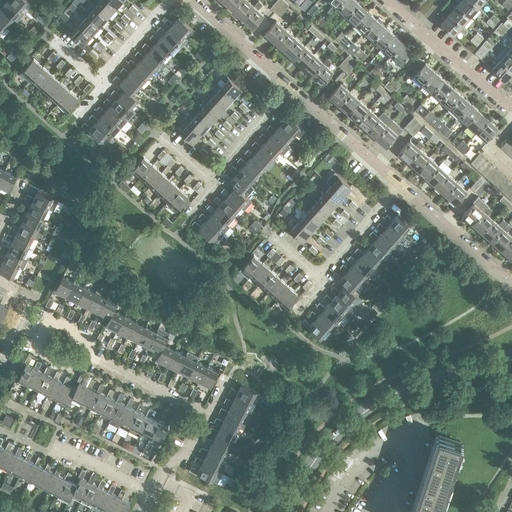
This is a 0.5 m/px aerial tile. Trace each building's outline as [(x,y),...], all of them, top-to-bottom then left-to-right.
[(10,0),(6,0),(2,5),(0,2),(0,7),(1,6),(13,18),(17,21),(24,12),(10,0)] [(28,1),(27,0),(10,0),(24,12),(32,4),(28,1)] [(105,0),(101,0),(95,7),(108,18),(115,9),(105,0)] [(105,0),(115,9),(123,0),(105,0)] [(224,0),(223,2),(233,10),(241,0),(224,0)] [(247,0),(241,0),(233,10),(242,18),(254,5),(253,5),(247,0)] [(254,5),(242,18),(252,27),(263,14),(258,9),(262,4),(258,0),(257,0),(253,5),(254,5)] [(285,0),(284,0),(276,0),(270,7),(275,12),(285,0)] [(285,0),(275,12),(279,16),(289,4),(285,0)] [(304,10),(313,0),(312,0),(304,0),(299,6),(304,10)] [(328,0),(333,4),(328,9),(332,13),(337,8),(344,0),(328,0)] [(354,0),(344,0),(337,8),(346,16),(358,3),(354,0)] [(478,8),(469,0),(461,0),(457,5),(471,17),(478,8)] [(511,5),(505,0),(504,0),(502,3),(508,9),(511,5)] [(76,6),(72,2),(68,7),(72,10),(76,6)] [(320,6),(315,2),(306,12),(311,16),(320,6)] [(358,3),(346,16),(355,24),(367,11),(358,3)] [(135,13),(138,10),(132,4),(129,8),(135,13)] [(471,17),(457,5),(449,14),(467,30),(468,30),(464,26),(467,23),(466,22),(471,17)] [(1,6),(0,7),(0,20),(6,26),(13,18),(1,6)] [(95,7),(87,16),(100,27),(108,18),(95,7)] [(70,16),(64,11),(59,17),(65,22),(70,16)] [(367,11),(355,24),(364,32),(376,19),(367,11)] [(127,22),(130,19),(124,13),(121,17),(127,22)] [(306,19),(299,13),(296,17),(302,23),(306,19)] [(496,24),(499,19),(493,13),(489,18),(496,24)] [(467,30),(449,14),(441,23),(454,35),(459,29),(464,34),(467,30)] [(322,26),(328,19),(323,15),(317,22),(322,26)] [(87,16),(79,25),(92,36),(100,27),(87,16)] [(179,17),(173,23),(167,18),(164,21),(170,27),(172,25),(184,36),(192,28),(179,17)] [(496,24),(489,18),(486,21),(493,27),(496,24)] [(511,21),(508,18),(503,23),(508,27),(511,23),(511,21)] [(322,26),(325,29),(331,22),(328,19),(322,26)] [(376,19),(364,32),(373,40),(385,27),(376,19)] [(0,20),(0,35),(1,36),(9,28),(6,26),(0,20)] [(265,33),(274,42),(286,29),(276,20),(265,33)] [(498,25),(504,31),(508,27),(503,23),(502,21),(498,25)] [(119,31),(122,28),(116,22),(113,26),(119,31)] [(318,30),(311,24),(308,28),(315,34),(318,30)] [(38,29),(33,25),(28,31),(32,35),(38,29)] [(79,25),(71,34),(83,45),(92,36),(79,25)] [(172,25),(170,27),(166,32),(160,26),(157,30),(163,35),(164,34),(177,45),(180,48),(188,39),(184,36),(172,25)] [(498,25),(495,29),(502,35),(504,31),(498,25)] [(385,27),(373,40),(382,48),(394,35),(385,27)] [(286,29),(274,42),(284,50),(295,37),(286,29)] [(318,30),(315,34),(321,40),(324,36),(318,30)] [(111,40),(114,37),(108,31),(105,34),(111,40)] [(340,42),(346,35),(341,31),(335,38),(340,42)] [(480,41),(484,37),(477,31),(473,36),(480,41)] [(164,34),(163,35),(159,40),(152,34),(149,38),(156,43),(157,42),(169,53),(177,45),(164,34)] [(340,42),(343,45),(349,38),(346,35),(340,42)] [(394,35),(382,48),(391,56),(403,43),(394,35)] [(480,41),(473,36),(470,39),(477,45),(480,41)] [(295,37),(284,50),(293,58),(305,46),(295,37)] [(353,42),(349,38),(343,45),(347,48),(353,42)] [(492,45),(486,39),(482,43),(489,49),(492,45)] [(103,49),(106,46),(100,40),(97,43),(103,49)] [(337,47),(330,41),(327,45),(333,51),(337,47)] [(157,42),(156,43),(151,48),(145,42),(142,46),(148,51),(149,50),(162,61),(169,53),(157,42)] [(353,54),(359,47),(353,42),(347,48),(353,54)] [(403,43),(391,56),(400,64),(412,51),(403,43)] [(489,49),(482,43),(474,52),(481,58),(489,49)] [(305,46),(293,58),(302,67),(314,54),(305,46)] [(359,47),(353,54),(358,58),(364,51),(359,47)] [(95,58),(98,54),(92,49),(89,52),(95,58)] [(201,60),(205,54),(199,49),(194,55),(201,60)] [(149,50),(148,51),(144,56),(138,51),(135,54),(141,60),(142,58),(155,69),(162,61),(149,50)] [(50,60),(56,54),(53,51),(47,57),(50,60)] [(364,51),(358,58),(361,60),(367,54),(364,51)] [(511,53),(509,51),(501,60),(511,70),(511,53)] [(354,58),(349,53),(339,65),(343,69),(354,58)] [(314,54),(302,67),(312,75),(323,62),(314,54)] [(236,57),(232,62),(238,68),(243,62),(236,57)] [(34,58),(22,70),(20,73),(29,81),(32,78),(43,66),(34,58)] [(142,58),(141,60),(137,64),(130,59),(127,62),(133,68),(135,66),(147,78),(155,69),(142,58)] [(354,58),(343,69),(348,73),(358,62),(354,58)] [(59,68),(65,62),(62,59),(56,65),(59,68)] [(511,70),(501,60),(492,69),(505,80),(511,72),(511,70)] [(323,62),(312,75),(321,84),(333,71),(323,62)] [(414,76),(423,84),(435,71),(426,63),(414,76)] [(182,73),(187,68),(182,64),(178,70),(182,73)] [(374,76),(379,69),(375,65),(369,72),(374,76)] [(43,66),(32,78),(41,86),(52,74),(43,66)] [(135,66),(133,68),(129,73),(123,67),(120,71),(126,76),(127,75),(140,86),(147,78),(135,66)] [(68,76),(74,70),(70,67),(65,73),(68,76)] [(374,76),(377,79),(383,72),(379,69),(374,76)] [(435,71),(423,84),(432,92),(444,79),(435,71)] [(172,84),(178,76),(175,73),(168,80),(172,84)] [(373,79),(366,73),(363,77),(369,83),(373,79)] [(52,74),(41,86),(50,94),(61,82),(52,74)] [(77,84),(83,78),(80,75),(74,81),(77,84)] [(127,75),(126,76),(122,81),(116,75),(112,79),(119,84),(120,83),(126,88),(133,94),(140,86),(127,75)] [(207,79),(204,76),(198,82),(201,85),(207,79)] [(384,86),(390,90),(398,81),(393,76),(384,86)] [(242,89),(229,78),(221,87),(233,98),(242,89)] [(444,79),(432,92),(441,100),(453,87),(444,79)] [(402,84),(398,81),(390,90),(394,94),(402,84)] [(61,82),(50,94),(58,102),(69,90),(61,82)] [(86,92),(92,86),(88,83),(83,89),(86,92)] [(329,96),(339,105),(350,92),(341,83),(329,96)] [(199,93),(203,88),(199,84),(195,88),(199,93)] [(385,90),(379,84),(375,88),(382,94),(385,90)] [(233,98),(221,87),(213,96),(225,107),(233,98)] [(453,87),(441,100),(450,108),(462,95),(453,87)] [(133,94),(126,88),(120,95),(114,90),(111,93),(117,98),(118,96),(131,108),(139,99),(133,94)] [(69,90),(58,102),(68,111),(79,98),(69,90)] [(385,90),(382,94),(388,100),(391,95),(385,90)] [(350,92),(339,105),(348,113),(360,100),(350,92)] [(405,104),(411,98),(406,93),(400,100),(405,104)] [(462,95),(450,108),(459,116),(470,103),(462,95)] [(118,96),(117,98),(112,103),(106,98),(103,101),(109,106),(111,105),(124,116),(131,108),(118,96)] [(225,107),(213,96),(205,105),(217,116),(225,107)] [(405,104),(408,107),(414,100),(411,98),(405,104)] [(360,100),(348,113),(357,121),(369,108),(360,100)] [(404,107),(397,101),(394,105),(400,111),(404,107)] [(245,111),(248,108),(242,102),(239,105),(245,111)] [(470,103),(459,116),(468,124),(479,111),(470,103)] [(111,105),(109,106),(105,111),(99,106),(96,109),(102,115),(104,113),(116,124),(121,128),(128,120),(124,116),(111,105)] [(217,116),(205,105),(197,114),(209,125),(217,116)] [(425,118),(431,111),(426,107),(420,114),(425,118)] [(369,108),(357,121),(367,130),(378,117),(369,108)] [(240,117),(234,111),(231,115),(237,120),(240,117)] [(378,117),(367,130),(376,138),(393,119),(383,111),(378,117)] [(425,118),(428,121),(434,114),(431,111),(425,118)] [(479,111),(468,124),(477,132),(488,119),(479,111)] [(104,113),(102,115),(98,119),(92,114),(89,117),(95,123),(96,121),(109,133),(116,124),(104,113)] [(209,125),(197,114),(189,123),(201,134),(209,125)] [(439,130),(444,123),(434,114),(428,121),(439,130)] [(273,120),(280,126),(281,124),(294,135),(298,138),(305,130),(289,115),(283,122),(277,116),(273,120)] [(419,120),(414,115),(404,127),(409,131),(419,120)] [(393,119),(376,138),(386,146),(397,134),(398,134),(403,129),(393,119)] [(488,119),(477,132),(486,140),(497,127),(488,119)] [(229,129),(232,126),(226,120),(223,123),(229,129)] [(419,120),(409,131),(413,135),(423,124),(419,120)] [(96,121),(95,123),(90,127),(85,122),(82,126),(88,131),(89,130),(106,145),(113,136),(109,133),(96,121)] [(146,127),(142,123),(137,128),(142,132),(146,127)] [(201,134),(189,123),(181,132),(193,143),(201,134)] [(443,134),(449,127),(444,123),(439,130),(443,134)] [(281,124),(280,126),(276,130),(269,125),(266,128),(272,134),(274,132),(286,143),(294,135),(281,124)] [(429,138),(433,133),(425,125),(420,130),(429,138)] [(443,134),(446,137),(452,130),(449,127),(443,134)] [(131,137),(135,141),(142,133),(137,129),(131,137)] [(221,138),(224,135),(218,129),(215,132),(221,138)] [(274,132),(272,134),(268,138),(262,133),(259,136),(265,142),(267,140),(279,152),(282,154),(290,146),(286,143),(274,132)] [(440,139),(433,133),(430,137),(437,143),(440,139)] [(511,140),(509,137),(500,147),(505,151),(511,144),(511,140)] [(213,147),(216,144),(210,138),(207,141),(213,147)] [(461,150),(467,143),(462,139),(456,146),(461,150)] [(267,140),(265,142),(261,147),(255,141),(252,145),(258,150),(259,149),(272,160),(279,152),(267,140)] [(399,153),(408,161),(420,148),(410,140),(399,153)] [(461,150),(464,153),(470,146),(467,143),(461,150)] [(124,148),(120,144),(116,148),(120,152),(124,148)] [(452,150),(445,144),(439,151),(445,157),(448,154),(452,150)] [(205,156),(208,153),(202,147),(199,150),(205,156)] [(476,152),(470,147),(464,153),(470,158),(476,152)] [(420,148),(408,161),(418,170),(429,157),(420,148)] [(161,159),(166,152),(163,149),(157,156),(161,159)] [(259,149),(258,150),(254,155),(247,149),(244,153),(250,158),(252,157),(264,168),(272,160),(259,149)] [(452,150),(448,154),(455,159),(458,155),(452,150)] [(167,152),(166,152),(161,159),(159,161),(163,165),(172,156),(167,152)] [(470,162),(475,167),(484,157),(479,153),(470,162)] [(153,164),(144,156),(143,155),(132,168),(141,176),(153,164)] [(301,156),(296,162),(300,165),(305,159),(301,156)] [(165,173),(170,167),(169,166),(175,160),(172,157),(166,163),(168,165),(162,171),(165,173)] [(252,157),(250,158),(246,163),(240,157),(237,161),(243,167),(244,165),(260,179),(260,178),(257,176),(264,168),(252,157)] [(429,157),(418,170),(427,178),(438,165),(429,157)] [(480,171),(489,161),(484,157),(475,167),(480,171)] [(471,166),(464,161),(461,165),(467,170),(471,166)] [(484,175),(493,165),(489,161),(480,171),(484,175)] [(162,172),(153,164),(141,176),(150,185),(162,172)] [(178,174),(184,168),(181,165),(175,171),(178,174)] [(244,165),(243,167),(239,171),(233,166),(229,169),(236,175),(237,173),(250,184),(254,179),(257,181),(260,179),(244,165)] [(438,165),(427,178),(436,186),(448,173),(438,165)] [(498,169),(493,165),(484,175),(489,179),(498,169)] [(502,173),(498,169),(489,179),(493,183),(502,173)] [(15,175),(4,170),(0,178),(0,186),(8,190),(15,175)] [(171,180),(162,172),(150,185),(159,193),(171,180)] [(187,182),(193,176),(190,173),(184,179),(187,182)] [(237,173),(236,175),(232,179),(225,174),(222,177),(228,183),(230,181),(235,186),(246,196),(253,188),(250,184),(237,173)] [(448,173),(436,186),(446,195),(457,182),(448,173)] [(493,183),(498,187),(507,177),(502,173),(493,183)] [(485,179),(480,175),(470,187),(475,191),(485,179)] [(339,176),(332,184),(331,185),(343,196),(351,187),(339,176)] [(498,187),(502,191),(511,181),(507,177),(498,187)] [(128,191),(131,187),(122,179),(119,183),(128,191)] [(485,179),(475,191),(480,195),(490,184),(485,179)] [(180,188),(171,180),(159,193),(168,201),(180,188)] [(196,190),(202,184),(198,181),(193,187),(196,190)] [(502,191),(507,195),(511,189),(511,182),(511,181),(502,191)] [(457,182),(446,195),(455,203),(467,190),(457,182)] [(138,195),(141,191),(133,185),(131,188),(138,195)] [(331,185),(325,192),(323,194),(335,205),(343,196),(331,185)] [(246,196),(235,186),(229,193),(224,188),(221,191),(226,196),(228,195),(241,206),(244,209),(252,201),(246,196)] [(189,196),(180,188),(168,201),(178,209),(189,196)] [(38,190),(34,198),(27,194),(24,199),(32,202),(33,200),(48,208),(52,210),(53,210),(58,200),(38,190)] [(272,203),(277,198),(273,194),(268,199),(272,203)] [(323,194),(318,199),(315,203),(327,214),(335,205),(323,194)] [(148,203),(152,199),(147,195),(143,199),(148,203)] [(228,195),(226,196),(222,201),(216,196),(213,199),(219,205),(221,203),(233,214),(241,206),(228,195)] [(509,201),(503,195),(499,199),(506,205),(509,201)] [(472,224),(488,206),(479,197),(463,215),(472,224)] [(33,200),(32,202),(29,208),(22,204),(20,208),(27,212),(28,210),(43,218),(48,220),(52,210),(48,208),(33,200)] [(349,204),(355,209),(358,206),(352,200),(349,204)] [(221,203),(219,205),(215,210),(209,204),(206,208),(212,213),(213,211),(229,225),(236,217),(233,214),(221,203)] [(315,203),(311,207),(307,212),(319,223),(327,214),(315,203)] [(488,206),(472,224),(482,232),(493,219),(488,214),(492,209),(488,206)] [(283,208),(279,212),(283,216),(287,212),(283,208)] [(340,213),(347,218),(350,215),(344,209),(340,213)] [(28,210),(27,212),(24,217),(17,214),(15,218),(22,222),(23,220),(38,228),(43,218),(28,210)] [(213,211),(212,213),(207,218),(202,212),(199,216),(204,221),(206,219),(223,234),(230,226),(229,225),(213,211)] [(307,212),(304,215),(299,221),(311,232),(319,223),(307,212)] [(399,214),(394,220),(387,214),(384,218),(390,224),(392,222),(404,233),(412,225),(399,214)] [(172,222),(166,216),(162,221),(168,226),(172,222)] [(339,227),(342,224),(336,218),(332,222),(339,227)] [(493,219),(482,232),(491,240),(503,228),(507,222),(503,218),(498,224),(493,219)] [(206,219),(204,221),(200,226),(194,221),(191,224),(198,229),(199,228),(215,243),(223,234),(206,219)] [(258,229),(262,225),(255,219),(248,227),(257,234),(260,230),(258,229)] [(23,220),(22,222),(20,227),(12,224),(10,228),(17,232),(18,230),(33,237),(38,228),(23,220)] [(299,221),(291,230),(290,230),(303,241),(311,232),(299,221)] [(392,222),(390,224),(386,228),(379,222),(376,226),(383,232),(384,230),(397,241),(402,246),(409,238),(404,233),(392,222)] [(57,236),(61,227),(55,224),(53,227),(55,228),(52,234),(57,236)] [(324,230),(327,232),(331,236),(334,233),(327,227),(324,230)] [(503,228),(491,240),(501,249),(511,236),(503,228)] [(18,230),(17,232),(15,237),(7,234),(5,238),(12,241),(13,240),(29,247),(33,237),(18,230)] [(384,230),(383,232),(379,237),(372,231),(369,234),(376,240),(377,239),(389,250),(397,241),(384,230)] [(433,237),(428,232),(421,239),(427,244),(433,237)] [(511,235),(511,236),(501,249),(510,257),(511,254),(511,235)] [(323,245),(326,242),(319,236),(316,239),(323,245)] [(377,239),(376,240),(371,245),(365,239),(362,242),(368,248),(370,247),(382,258),(384,260),(392,252),(389,250),(377,239)] [(13,240),(12,241),(10,247),(2,243),(0,247),(8,251),(8,249),(24,257),(29,247),(13,240)] [(312,245),(309,248),(315,254),(318,250),(312,245)] [(422,249),(418,245),(412,251),(416,255),(422,249)] [(370,247),(368,248),(364,253),(358,247),(355,251),(361,256),(362,255),(375,266),(382,258),(370,247)] [(270,257),(276,251),(272,248),(266,254),(270,257)] [(28,259),(24,257),(8,249),(8,251),(5,257),(0,254),(0,259),(3,261),(4,259),(19,267),(23,269),(28,259)] [(414,258),(409,253),(402,261),(407,265),(414,258)] [(262,263),(253,255),(240,270),(248,278),(251,275),(262,263)] [(362,255),(361,256),(357,261),(350,255),(347,259),(353,264),(354,263),(367,274),(375,266),(362,255)] [(279,265),(285,259),(281,256),(276,262),(279,265)] [(4,259),(3,261),(0,266),(0,270),(14,277),(19,267),(4,259)] [(407,265),(402,261),(398,266),(403,270),(407,265)] [(271,271),(262,263),(251,275),(260,283),(271,271)] [(354,263),(353,264),(349,269),(343,263),(340,267),(346,272),(347,271),(364,286),(360,282),(367,274),(354,263)] [(288,273),(294,267),(290,264),(284,270),(288,273)] [(89,277),(91,272),(80,267),(78,272),(89,277)] [(280,279),(271,271),(260,283),(269,291),(280,279)] [(347,271),(346,272),(342,277),(336,272),(332,275),(339,281),(340,280),(346,285),(357,295),(360,291),(364,286),(347,271)] [(299,272),(294,278),(297,281),(303,275),(299,272)] [(55,291),(66,296),(73,281),(62,276),(55,291)] [(388,286),(392,282),(386,276),(381,281),(388,286)] [(32,286),(34,280),(29,278),(26,283),(32,286)] [(289,287),(280,279),(269,291),(278,299),(289,287)] [(302,286),(306,289),(311,283),(308,280),(302,286)] [(84,287),(73,281),(66,296),(76,302),(84,287)] [(357,295),(346,285),(340,291),(334,286),(331,289),(337,295),(339,293),(351,304),(358,296),(357,295)] [(95,292),(84,287),(76,302),(87,307),(95,292)] [(298,295),(289,287),(278,299),(287,307),(298,295)] [(105,298),(95,292),(87,307),(98,313),(105,298)] [(0,293),(0,321),(1,322),(8,307),(0,303),(4,295),(0,293)] [(339,293),(337,295),(333,300),(326,294),(323,298),(330,303),(331,301),(344,313),(351,304),(339,293)] [(53,299),(49,297),(45,305),(49,307),(53,299)] [(117,303),(105,298),(98,313),(109,318),(113,310),(117,303)] [(331,301),(330,303),(325,308),(319,302),(316,306),(322,311),(324,310),(336,321),(338,323),(345,314),(344,313),(331,301)] [(137,311),(140,306),(131,302),(128,307),(137,311)] [(60,313),(64,305),(60,303),(56,311),(60,313)] [(71,318),(75,310),(70,308),(66,316),(71,318)] [(124,316),(113,310),(109,318),(106,325),(117,331),(124,316)] [(324,310),(322,311),(318,316),(312,310),(309,314),(315,319),(316,318),(329,329),(336,321),(324,310)] [(81,324),(85,316),(81,314),(77,321),(81,324)] [(135,321),(124,316),(117,331),(127,336),(135,321)] [(316,318),(315,319),(311,324),(304,319),(301,322),(308,328),(309,326),(324,340),(332,332),(329,329),(316,318)] [(92,329),(96,321),(92,319),(88,327),(92,329)] [(145,327),(135,321),(127,336),(138,342),(145,327)] [(156,332),(145,327),(138,342),(149,347),(156,332)] [(170,332),(159,327),(156,332),(149,347),(160,353),(163,345),(170,332)] [(100,332),(96,340),(100,342),(104,334),(100,332)] [(347,345),(354,337),(349,332),(342,340),(347,345)] [(111,347),(115,339),(110,337),(106,345),(111,347)] [(121,352),(125,345),(121,342),(117,350),(121,352)] [(175,350),(163,345),(160,353),(156,360),(167,365),(175,350)] [(339,354),(343,350),(339,346),(335,350),(339,354)] [(132,358),(136,350),(132,348),(128,356),(132,358)] [(185,356),(175,350),(167,365),(178,371),(185,356)] [(185,356),(178,371),(188,376),(196,361),(198,356),(188,351),(185,356)] [(143,363),(147,355),(143,353),(139,361),(143,363)] [(18,379),(28,384),(36,369),(33,368),(28,365),(31,357),(27,355),(23,363),(26,364),(18,379)] [(37,360),(33,368),(36,369),(28,384),(38,389),(46,374),(43,373),(37,370),(41,362),(37,360)] [(207,367),(196,361),(188,376),(199,381),(207,367)] [(47,365),(43,373),(46,374),(38,389),(48,394),(55,379),(53,378),(47,375),(51,367),(47,365)] [(150,366),(146,374),(150,376),(154,368),(150,366)] [(218,372),(207,367),(199,381),(210,387),(218,372)] [(57,370),(53,378),(55,379),(48,394),(58,399),(65,384),(63,382),(57,380),(61,372),(57,370)] [(161,382),(165,374),(161,371),(157,379),(161,382)] [(85,375),(80,373),(77,380),(79,382),(75,389),(71,397),(82,402),(89,387),(87,386),(81,383),(85,375)] [(71,397),(75,389),(67,385),(71,377),(66,375),(63,382),(65,384),(58,399),(56,402),(66,407),(68,404),(71,397)] [(172,387),(176,379),(172,377),(168,385),(172,387)] [(90,378),(87,386),(89,387),(82,402),(91,407),(99,392),(96,390),(91,388),(95,380),(90,378)] [(183,392),(186,384),(182,382),(178,390),(183,392)] [(100,383),(96,390),(99,392),(91,407),(101,412),(109,397),(106,395),(101,393),(104,385),(100,383)] [(257,391),(242,384),(238,391),(231,388),(229,392),(236,396),(237,394),(251,401),(257,391)] [(193,397),(197,390),(193,387),(189,395),(193,397)] [(118,402),(116,400),(111,398),(114,390),(110,388),(106,395),(109,397),(101,412),(99,415),(109,420),(118,402)] [(120,393),(116,400),(118,402),(111,417),(121,421),(128,407),(126,405),(120,402),(124,395),(120,393)] [(237,394),(236,396),(233,401),(226,398),(224,402),(231,405),(232,404),(247,411),(251,401),(237,394)] [(130,398),(126,405),(128,407),(121,421),(131,426),(138,411),(136,410),(130,407),(134,400),(130,398)] [(139,403),(136,410),(138,411),(131,426),(129,430),(139,435),(140,431),(148,416),(146,415),(140,412),(144,405),(139,403)] [(232,404),(231,405),(228,411),(221,407),(219,412),(226,415),(227,413),(242,421),(247,411),(232,404)] [(149,408),(146,415),(148,416),(140,431),(150,436),(158,421),(155,420),(150,417),(153,410),(149,408)] [(62,416),(57,413),(54,420),(59,422),(62,416)] [(78,413),(74,422),(80,425),(85,416),(78,413)] [(159,413),(155,420),(158,421),(150,436),(160,441),(168,426),(160,422),(163,415),(159,413)] [(227,413),(226,415),(223,421),(216,417),(214,422),(221,425),(222,423),(237,431),(242,421),(227,413)] [(6,415),(2,422),(10,425),(13,419),(6,415)] [(222,423),(221,425),(218,431),(211,427),(209,431),(216,435),(217,433),(232,440),(237,431),(222,423)] [(102,427),(96,424),(93,431),(98,434),(102,427)] [(217,433),(216,435),(213,440),(206,437),(204,441),(211,445),(212,443),(227,450),(232,440),(217,433)] [(438,434),(436,440),(413,511),(436,511),(460,441),(438,434)] [(124,440),(121,446),(131,451),(134,445),(124,440)] [(9,441),(5,449),(7,450),(0,463),(0,464),(9,470),(17,455),(15,454),(9,451),(13,443),(9,441)] [(212,443),(211,445),(208,450),(201,447),(199,451),(206,454),(207,453),(222,460),(227,450),(212,443)] [(141,448),(134,445),(131,451),(138,454),(141,448)] [(19,446),(15,454),(17,455),(9,470),(19,475),(27,460),(24,459),(19,456),(23,448),(19,446)] [(28,451),(24,459),(27,460),(19,475),(29,480),(37,465),(34,464),(29,461),(33,453),(28,451)] [(207,453),(206,454),(203,460),(196,457),(194,461),(201,464),(202,463),(217,470),(222,460),(207,453)] [(38,456),(34,464),(37,465),(29,480),(39,484),(46,470),(44,468),(39,466),(43,458),(38,456)] [(48,461),(44,468),(46,470),(39,484),(49,489),(56,474),(54,473),(48,471),(52,463),(48,461)] [(202,463),(201,464),(198,470),(191,467),(189,471),(196,474),(197,473),(212,480),(217,470),(202,463)] [(58,466),(54,473),(56,474),(49,489),(59,494),(66,479),(64,478),(58,476),(62,468),(58,466)] [(242,471),(236,467),(231,476),(237,479),(242,471)] [(90,482),(88,481),(82,478),(86,471),(82,469),(78,476),(80,477),(76,485),(71,496),(81,501),(90,482)] [(71,496),(76,485),(68,480),(72,473),(68,471),(64,478),(66,479),(59,494),(58,496),(68,501),(71,496)] [(91,506),(92,502),(100,487),(98,486),(92,483),(96,476),(92,474),(88,481),(90,482),(81,501),(91,506)] [(101,479),(98,486),(100,487),(92,502),(102,507),(110,492),(108,491),(102,488),(106,481),(101,479)] [(111,484),(108,491),(110,492),(102,507),(111,511),(112,511),(120,496),(118,496),(112,493),(115,486),(111,484)] [(121,489),(118,496),(120,496),(112,511),(124,511),(130,502),(122,498),(125,491),(121,489)]
